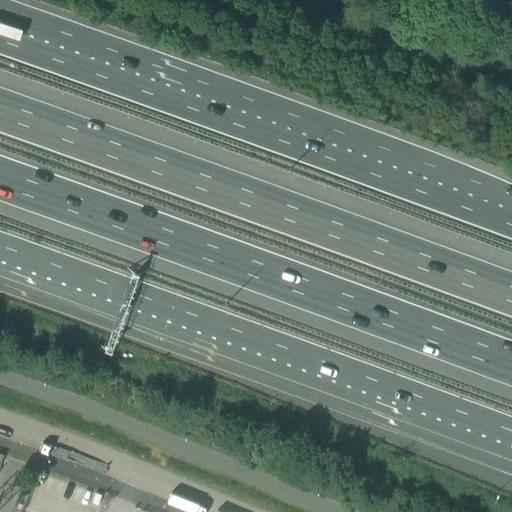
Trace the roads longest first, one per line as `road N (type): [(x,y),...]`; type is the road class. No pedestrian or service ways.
road 1 (motorway): [(0,184),(511,369)]
road 2 (motorway): [(0,255),(511,439)]
road 3 (motorway): [(511,226),(0,43)]
road 4 (motorway): [(511,290),(0,108)]
road 5 (unclassified): [(0,382),(330,511)]
road 6 (unclassified): [(226,511),(0,424)]
